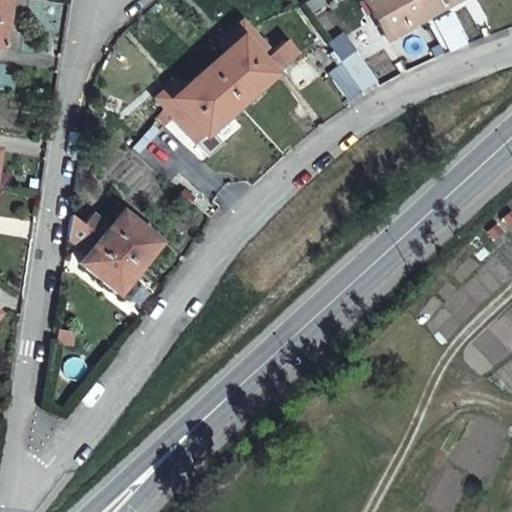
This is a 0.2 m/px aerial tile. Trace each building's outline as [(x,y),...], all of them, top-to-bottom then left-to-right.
[(424,17),(414,0),(367,0),(389,37),(424,17)] [(414,0),(424,17),(452,0),(414,0)] [(445,43),(461,37),(446,12),(433,21),(445,43)] [(229,47),(183,87),(176,79),(155,98),(179,125),(188,118),(203,134),(274,72),(263,60),(259,55),(268,47),(243,20),(222,39),(229,47)] [(285,41),(263,60),(274,72),(295,53),(285,41)] [(346,41),(333,50),(334,52),(354,81),(368,71),(346,41)] [(354,81),(334,52),(320,62),(341,91),(354,81)] [(90,212),(82,223),(86,226),(124,256),(136,266),(143,257),(156,241),(119,211),(107,226),(90,212)] [(70,213),(68,231),(73,235),(82,223),(70,213)] [(82,223),(73,235),(88,248),(78,262),(115,291),(136,266),(124,256),(86,226),(82,223)] [(64,347),(65,338),(57,337),(55,346),(64,347)]
